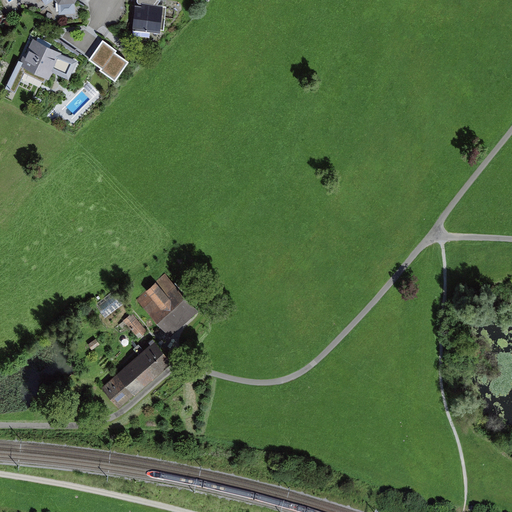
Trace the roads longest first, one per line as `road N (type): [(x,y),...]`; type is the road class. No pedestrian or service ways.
road 1 (track): [(430,236),(342,335),(289,378),(254,382),(182,365),(103,421),(0,425)]
road 2 (track): [(0,473),(185,511)]
road 3 (track): [(511,130),(430,236)]
